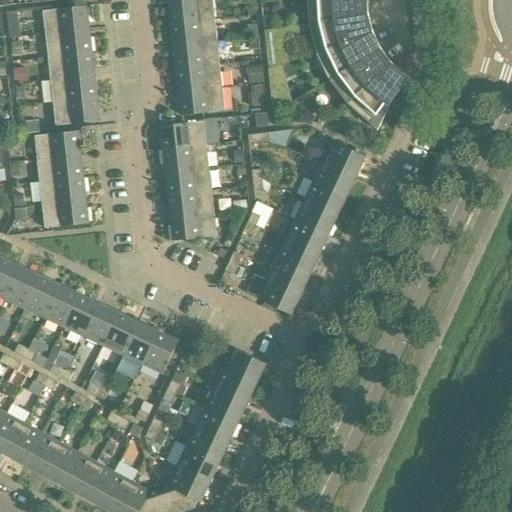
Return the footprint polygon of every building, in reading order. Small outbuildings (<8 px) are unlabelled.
[(212,0),(174,0),(168,1),(171,24),(215,19),(212,0)] [(363,0),(313,0),(315,23),(364,15),(363,0)] [(87,6),(43,11),(46,35),(89,30),(87,6)] [(17,23),(16,12),(7,13),(8,24),(17,23)] [(284,37),(317,30),(322,51),(369,33),(364,15),(315,23),(273,29),(264,30),(269,71),(291,63),(284,37)] [(263,17),(264,30),(273,29),(272,16),(263,17)] [(215,19),(171,24),(174,47),(217,42),(215,19)] [(89,30),(46,35),(48,57),(92,52),(89,30)] [(369,33),(322,51),(334,76),(377,50),(369,33)] [(250,41),(251,51),(260,50),(259,40),(250,41)] [(21,54),(19,42),(11,43),(13,55),(21,54)] [(217,42),(174,47),(176,70),(220,65),(217,42)] [(377,50),(334,76),(352,100),(388,66),(377,50)] [(92,52),(48,57),(51,80),(94,75),(92,52)] [(220,65),(176,70),(179,92),(222,87),(220,65)] [(388,66),(352,100),(366,112),(362,117),(378,131),(392,100),(389,98),(403,79),(388,66)] [(264,82),(262,67),(249,69),(251,84),(264,82)] [(24,69),(14,70),(15,82),(25,81),(24,69)] [(94,75),(51,80),(53,102),(97,98),(94,75)] [(249,94),(251,108),(266,106),(264,85),(252,87),(253,93),(249,94)] [(17,98),(24,97),(23,86),(16,87),(17,98)] [(292,102),(287,86),(271,92),(274,113),(292,102)] [(222,87),(179,92),(181,116),(225,111),(222,87)] [(97,98),(53,102),(56,126),(100,121),(97,98)] [(269,127),(267,114),(256,115),(257,128),(269,127)] [(34,121),(23,123),(24,133),(35,131),(34,121)] [(204,121),(160,126),(163,150),(207,145),(204,121)] [(294,130),(248,135),(249,144),(270,142),(288,148),(294,130)] [(79,131),(35,136),(37,160),(81,155),(79,131)] [(332,141),(323,162),(356,177),(365,157),(332,141)] [(207,145),(163,150),(165,172),(209,168),(207,145)] [(236,152),(237,163),(244,163),(243,151),(236,152)] [(81,155),(37,160),(40,182),(84,178),(81,155)] [(323,162),(314,181),(347,197),(356,177),(323,162)] [(19,176),(18,164),(10,165),(11,177),(19,176)] [(209,168),(165,172),(168,195),(212,190),(209,168)] [(262,169),(253,170),(255,191),(264,190),(271,195),(271,184),(263,180),(262,169)] [(84,178),(40,182),(42,205),(86,200),(84,178)] [(314,181),(304,201),(338,216),(347,197),(314,181)] [(212,190),(168,195),(170,218),(214,213),(212,190)] [(24,194),(14,195),(15,208),(26,207),(24,194)] [(86,200),(42,205),(45,229),(89,224),(86,200)] [(304,201),(295,220),(328,236),(338,216),(304,201)] [(258,203),(245,232),(253,236),(259,225),(265,228),(273,210),(258,203)] [(27,220),(26,209),(14,210),(16,221),(27,220)] [(214,213),(170,218),(173,241),(217,236),(214,213)] [(295,220),(286,240),(319,255),(328,236),(295,220)] [(286,240),(277,259),(310,275),(319,255),(286,240)] [(235,252),(226,270),(235,275),(239,267),(244,256),(235,252)] [(1,257),(0,259),(0,297),(6,300),(21,267),(1,257)] [(277,259),(268,279),(301,294),(310,275),(277,259)] [(21,267),(6,300),(25,309),(41,276),(21,267)] [(244,269),(239,267),(235,275),(240,277),(244,269)] [(41,276),(25,309),(45,319),(61,285),(41,276)] [(268,279),(258,299),(291,315),(301,294),(268,279)] [(61,285),(45,319),(64,328),(80,295),(61,285)] [(80,295),(64,328),(84,337),(100,304),(80,295)] [(100,304),(84,337),(104,346),(119,313),(100,304)] [(119,313),(104,346),(123,355),(139,322),(119,313)] [(139,322),(123,355),(143,365),(158,331),(139,322)] [(196,330),(182,360),(191,364),(199,346),(202,347),(207,335),(196,330)] [(158,331),(143,365),(163,374),(179,341),(158,331)] [(35,339),(30,349),(38,354),(45,352),(49,346),(35,339)] [(19,344),(15,352),(33,362),(38,354),(30,349),(19,344)] [(233,348),(223,369),(256,384),(266,364),(233,348)] [(55,364),(51,372),(69,382),(74,374),(67,370),(74,357),(65,352),(57,365),(55,364)] [(5,354),(0,362),(18,372),(23,364),(5,354)] [(223,369),(214,388),(247,404),(256,384),(223,369)] [(177,371),(162,404),(171,408),(186,375),(177,371)] [(40,374),(37,382),(54,391),(58,383),(40,374)] [(91,383),(87,391),(105,402),(110,393),(107,392),(111,384),(97,376),(93,384),(91,383)] [(214,388),(205,408),(238,423),(247,404),(214,388)] [(76,393),(72,400),(90,411),(94,403),(76,393)] [(205,408),(196,427),(229,443),(238,423),(205,408)] [(147,423),(150,414),(140,410),(136,419),(147,423)] [(117,425),(121,417),(112,412),(108,420),(117,425)] [(6,414),(0,425),(0,451),(7,456),(24,423),(6,414)] [(130,422),(121,417),(117,425),(126,430),(130,422)] [(154,418),(146,437),(155,441),(163,422),(160,421),(161,419),(158,417),(157,419),(154,418)] [(24,423),(7,456),(25,465),(42,433),(24,423)] [(135,424),(130,434),(139,438),(144,429),(135,424)] [(196,427),(186,447),(220,462),(229,443),(196,427)] [(42,433),(25,465),(43,475),(60,443),(42,433)] [(60,443),(43,475),(61,485),(78,453),(60,443)] [(186,447),(177,466),(210,482),(220,462),(186,447)] [(78,453),(61,485),(79,495),(96,463),(78,453)] [(96,463),(79,495),(97,504),(114,472),(96,463)] [(177,466),(168,486),(198,500),(198,501),(201,502),(210,482),(177,466)] [(114,472),(97,504),(110,511),(115,511),(132,482),(114,472)] [(132,482),(115,511),(139,511),(150,492),(132,482)] [(168,487),(159,489),(166,511),(182,511),(194,508),(198,501),(198,500),(168,486),(168,487)] [(139,511),(166,511),(159,489),(151,492),(150,492),(139,511)]
